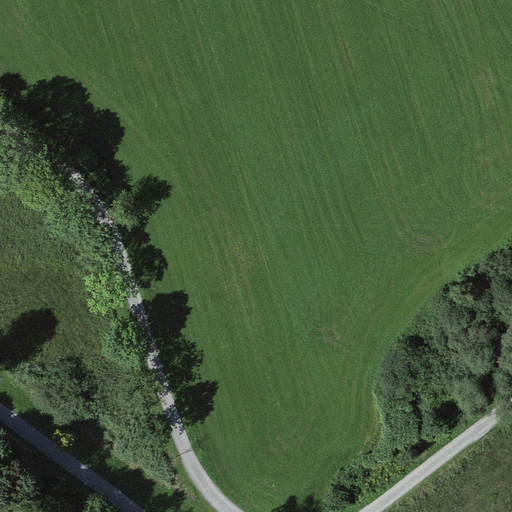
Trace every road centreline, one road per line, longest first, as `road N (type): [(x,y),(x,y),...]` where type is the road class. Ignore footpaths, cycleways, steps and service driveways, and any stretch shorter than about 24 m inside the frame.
road 1 (track): [(236,511),(198,469),(111,223),(62,148),(0,116)]
road 2 (track): [(511,407),(375,511)]
